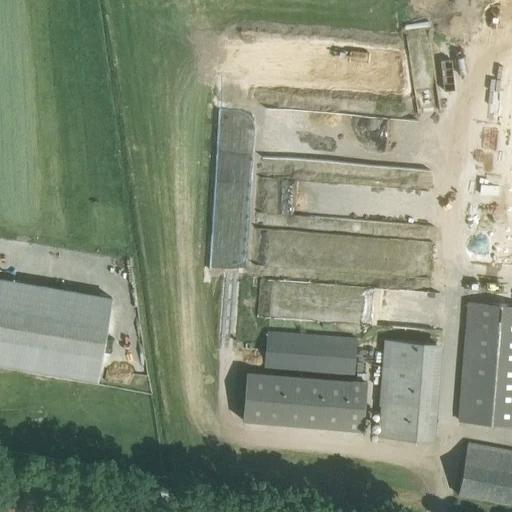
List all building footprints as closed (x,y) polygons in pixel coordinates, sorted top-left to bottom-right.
[(0,362),(99,379),(102,359),(113,297),(0,277),(0,362)] [(511,304),(469,301),(459,421),(511,425),(511,304)] [(355,375),(357,338),(267,331),(265,369),(355,375)] [(434,441),(442,344),(387,340),(379,437),(434,441)] [(363,430),(367,382),(247,372),(243,420),(363,430)] [(511,499),(511,450),(468,443),(459,494),(511,504),(511,500),(511,499)]
